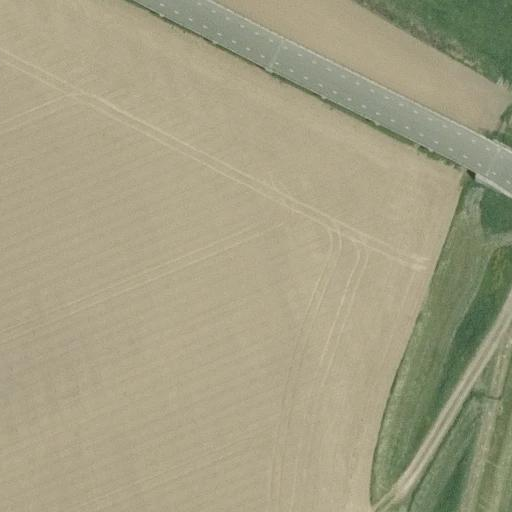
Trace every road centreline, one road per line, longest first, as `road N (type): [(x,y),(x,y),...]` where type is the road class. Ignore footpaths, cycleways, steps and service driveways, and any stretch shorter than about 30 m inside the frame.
road 1 (tertiary): [(153,0),(511,177)]
road 2 (track): [(511,304),(381,511)]
